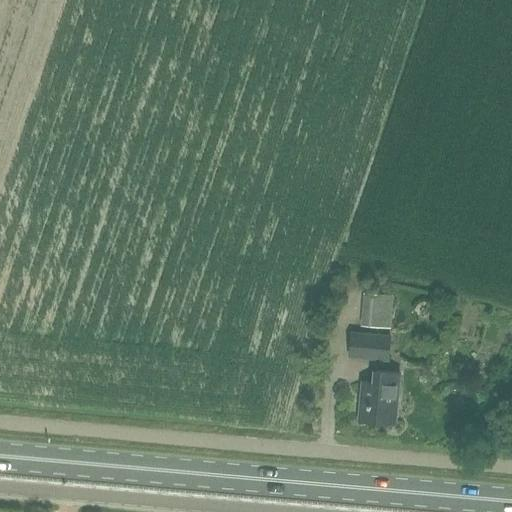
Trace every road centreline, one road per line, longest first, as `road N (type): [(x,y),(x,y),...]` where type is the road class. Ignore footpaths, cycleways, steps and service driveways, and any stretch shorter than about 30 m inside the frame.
road 1 (primary): [(511,501),(0,455)]
road 2 (unclassified): [(511,466),(0,422)]
road 3 (unclassified): [(239,511),(0,489)]
